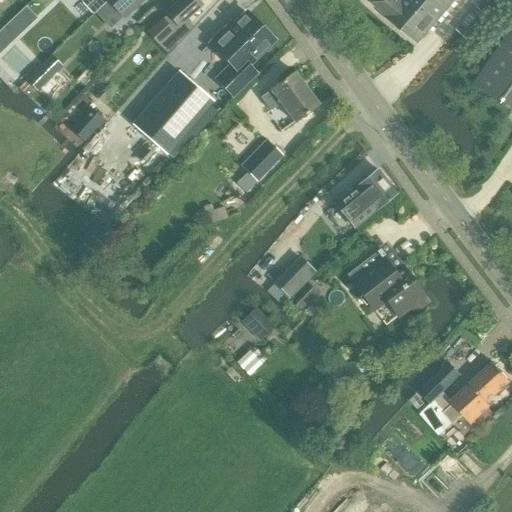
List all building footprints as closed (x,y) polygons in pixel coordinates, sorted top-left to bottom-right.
[(89,0),(98,9),(107,1),(106,0),(89,0)] [(106,0),(107,1),(98,9),(97,10),(102,16),(112,7),(114,9),(120,3),(129,13),(143,0),(106,0)] [(185,0),(168,16),(179,28),(203,5),(197,0),(185,0)] [(373,0),(371,3),(388,17),(401,0),(373,0)] [(418,43),(454,0),(401,0),(388,17),(418,43)] [(0,53),(37,18),(25,6),(0,29),(0,53)] [(247,66),(273,41),(246,14),(225,34),(222,31),(210,44),(231,65),(216,80),(232,97),(255,74),(247,66)] [(160,46),(174,32),(163,21),(149,34),(160,46)] [(511,110),(511,30),(474,84),(511,110)] [(26,81),(37,92),(61,67),(50,57),(26,81)] [(179,74),(134,125),(165,153),(210,101),(179,74)] [(295,124),(319,106),(296,74),(271,91),(272,92),(262,99),(271,112),(281,105),(295,124)] [(70,129),(83,141),(103,120),(89,107),(70,129)] [(258,183),(283,157),(267,142),(242,167),(258,183)] [(356,228),(397,194),(378,171),(337,204),(356,228)] [(381,258),(385,256),(380,249),(376,252),(377,253),(348,276),(375,311),(387,301),(399,317),(411,307),(415,312),(428,302),(401,267),(393,273),(381,258)] [(300,257),(274,284),(289,299),(306,282),(312,275),(315,272),(300,257)] [(240,321),(259,341),(274,327),(255,307),(240,321)] [(508,384),(511,382),(495,364),(471,386),(453,403),(444,393),(462,376),(450,364),(420,394),(431,405),(420,415),(439,436),(463,415),(471,423),(490,406),(487,403),(501,391),(503,394),(511,387),(508,384)]
